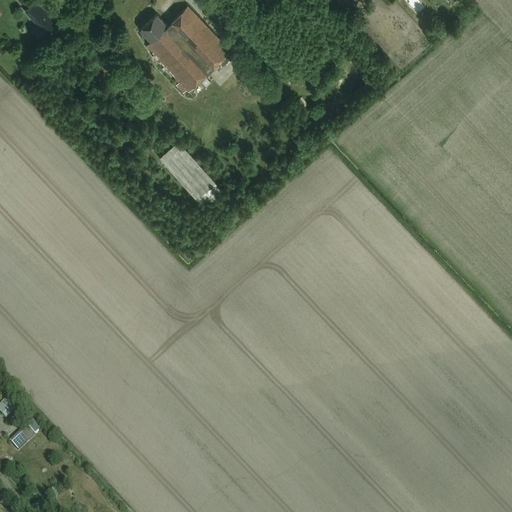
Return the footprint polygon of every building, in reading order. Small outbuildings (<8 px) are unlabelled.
[(46,33),(58,21),(46,9),(45,9),(36,0),(25,11),(37,23),(36,24),(46,33)] [(188,91),(231,50),(188,5),(168,25),(157,13),(140,29),(151,40),(147,44),(154,51),(153,52),(158,58),(157,59),(179,82),(176,85),(183,93),(187,89),(188,91)] [(249,69),(238,79),(241,82),(239,83),(254,98),(266,88),(249,69)] [(164,156),(201,198),(221,181),(183,138),(164,156)] [(220,181),(202,199),(207,204),(218,192),(224,185),(220,181)] [(12,394),(0,405),(0,413),(6,419),(22,404),(12,394)] [(18,451),(35,435),(26,426),(9,442),(18,451)]
